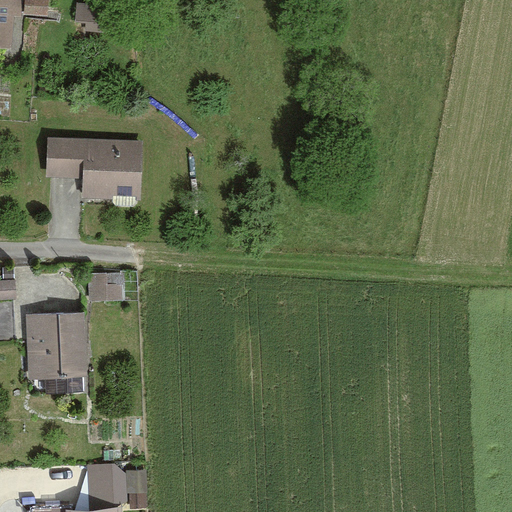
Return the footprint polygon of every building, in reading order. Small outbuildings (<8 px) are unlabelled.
[(26,0),(0,0),(0,44),(15,45),(17,16),(26,16),(26,0)] [(108,7),(81,5),(80,22),(89,23),(88,34),(106,35),(108,7)] [(148,141),(51,135),(49,176),(88,178),(87,196),(144,199),(148,141)] [(125,273),(93,273),(93,302),(125,302),(125,273)] [(19,280),(0,280),(0,302),(19,302),(19,280)] [(90,312),(29,313),(31,376),(91,375),(90,312)] [(127,467),(89,468),(89,507),(127,505),(127,467)]
